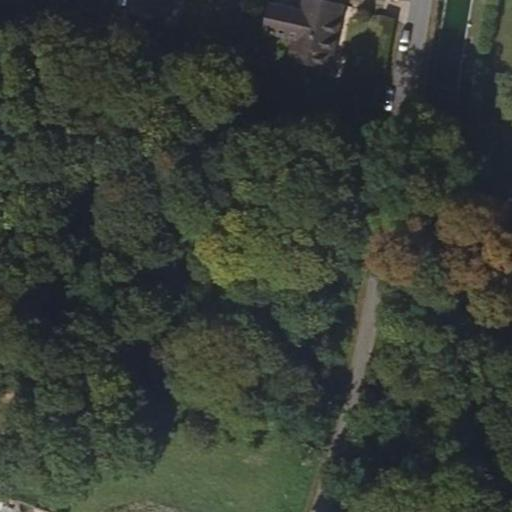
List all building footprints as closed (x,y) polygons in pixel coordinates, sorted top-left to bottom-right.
[(127,0),(124,14),(163,23),(168,0),(127,0)] [(288,62),(306,66),(309,52),(330,57),(330,56),(342,4),(322,0),(306,0),(304,12),(270,3),(263,30),(294,38),(288,62)] [(430,0),(423,59),(444,61),(455,0),(430,0)] [(330,57),(309,52),(306,66),(305,70),(328,76),(333,56),(330,56),(330,57)] [(61,349),(97,267),(75,256),(37,339),(61,349)]
